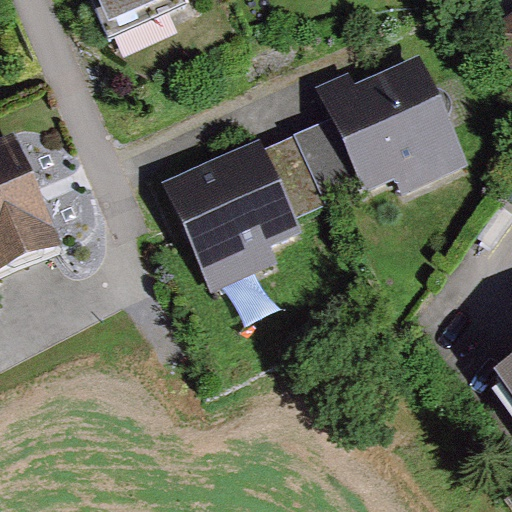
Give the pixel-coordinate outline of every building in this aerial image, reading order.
[(100,0),(111,24),(167,0),(100,0)] [(511,55),(511,19),(497,27),(511,55)] [(346,90),(326,99),(367,189),(397,176),(404,192),(460,167),(416,71),(351,101),(346,90)] [(29,155),(0,166),(0,266),(6,282),(70,256),(29,155)] [(257,155),(171,192),(213,287),(266,264),(259,249),(292,234),(257,155)]
